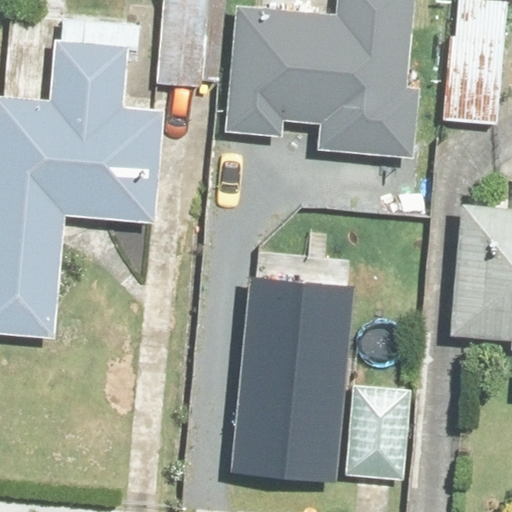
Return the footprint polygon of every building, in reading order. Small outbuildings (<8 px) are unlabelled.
[(219,0),(164,0),(157,86),(211,91),(219,0)] [(231,138),(287,140),(287,129),(319,130),(318,145),(318,156),(418,160),(423,0),(335,0),(335,19),(235,16),(231,138)] [(511,0),(461,0),(445,116),(495,123),(511,7),(511,0)] [(149,26),(57,16),(54,39),(7,34),(0,102),(0,336),(60,342),(73,219),(148,227),(160,115),(140,113),(149,26)] [(511,211),(464,207),(453,336),(511,341),(511,351),(511,350),(511,211)] [(355,288),(249,278),(231,472),(336,482),(355,288)] [(345,476),(405,481),(412,390),(353,385),(345,476)]
